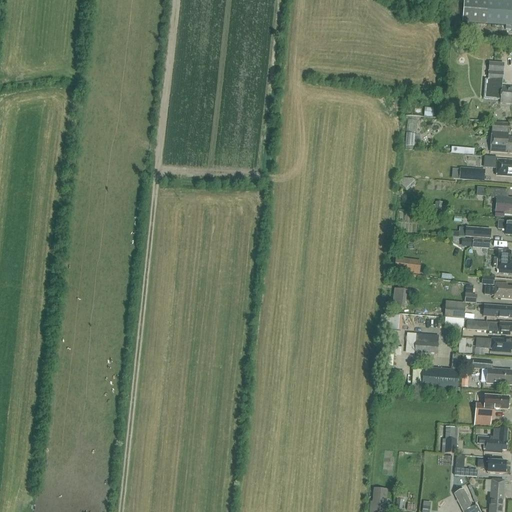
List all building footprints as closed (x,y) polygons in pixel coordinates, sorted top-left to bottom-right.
[(511,26),(511,31),(511,33),(511,32),(511,0),(463,0),(462,22),(511,26)] [(451,40),(458,56),(467,51),(460,36),(451,40)] [(500,100),(500,103),(511,104),(511,88),(502,87),(502,81),(503,64),(489,63),(487,80),(485,80),(483,99),(500,100)] [(433,109),(424,108),(424,117),(432,118),(433,109)] [(511,137),(507,137),(508,125),(492,124),(490,152),(511,153),(511,137)] [(414,134),(406,134),(405,146),(408,146),(413,147),(414,134)] [(511,177),(511,161),(497,160),(496,176),(511,177)] [(473,169),(460,168),(459,180),(472,181),(473,169)] [(399,183),(409,193),(417,185),(415,182),(412,179),(403,179),(399,183)] [(478,195),(487,195),(487,186),(478,186),(478,195)] [(496,198),(495,217),(503,218),(504,214),(511,215),(511,199),(504,199),(505,190),(491,189),(490,197),(496,198)] [(498,229),(506,230),(505,235),(511,236),(511,223),(507,223),(507,222),(498,221),(498,229)] [(490,240),(491,230),(465,228),(464,238),(490,240)] [(404,246),(405,234),(397,233),(396,245),(404,246)] [(472,248),(489,250),(490,241),(473,239),(472,248)] [(493,268),(497,269),(497,273),(511,274),(511,262),(509,262),(510,259),(511,252),(498,251),(497,262),(493,261),(493,268)] [(395,259),(394,271),(419,275),(421,262),(395,259)] [(494,278),(482,277),(481,285),(494,286),(494,278)] [(511,300),(511,298),(511,287),(507,287),(507,284),(495,283),(495,288),(485,287),(484,295),(494,296),(494,298),(511,300)] [(407,291),(394,289),(392,307),(404,309),(407,291)] [(476,296),(465,295),(465,303),(476,304),(476,296)] [(511,307),(484,306),(483,317),(511,319),(511,307)] [(463,320),(464,312),(445,310),(444,318),(463,320)] [(401,326),(402,316),(389,315),(387,330),(401,331),(401,326)] [(511,332),(511,323),(500,323),(499,324),(478,323),(466,322),(466,330),(488,332),(488,334),(509,336),(510,332),(511,332)] [(396,333),(387,332),(386,344),(395,345),(396,333)] [(439,336),(416,334),(414,353),(437,355),(439,336)] [(511,341),(491,340),(477,339),(476,348),(491,349),(490,352),(510,354),(510,351),(511,350),(511,341)] [(452,355),(452,368),(459,369),(460,356),(452,355)] [(473,361),(472,369),(487,370),(486,384),(511,386),(511,374),(511,371),(492,370),(492,363),(473,361)] [(460,371),(423,368),(422,388),(458,390),(460,371)] [(384,383),(400,384),(401,372),(385,371),(384,383)] [(476,405),(474,427),(491,428),(491,420),(493,420),(494,410),(508,411),(508,405),(510,405),(510,400),(509,400),(509,398),(485,396),(485,395),(483,395),(483,405),(476,405)] [(455,428),(445,428),(445,439),(445,440),(445,453),(456,454),(456,440),(454,440),(455,428)] [(507,429),(500,428),(500,430),(494,430),(493,438),(484,437),(484,439),(479,439),(479,444),(484,445),(483,452),(502,454),(502,451),(506,451),(507,442),(506,442),(507,429)] [(505,475),(505,462),(488,461),(478,461),(477,467),(488,468),(487,473),(505,475)] [(477,471),(455,470),(454,476),(477,478),(477,471)] [(492,481),(490,506),(489,511),(501,511),(504,481),(492,481)] [(466,511),(468,511),(473,509),(473,508),(463,490),(454,495),(462,511),(466,511)]
